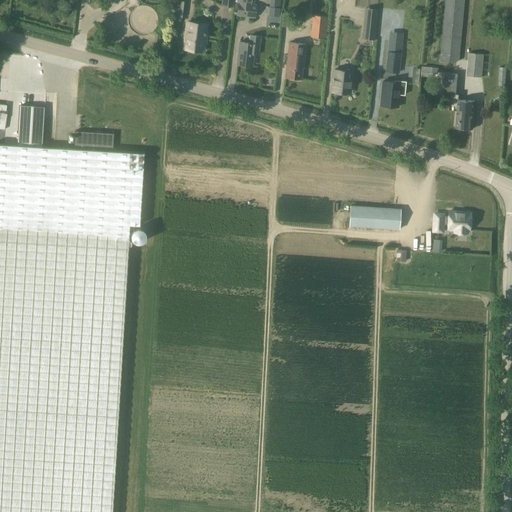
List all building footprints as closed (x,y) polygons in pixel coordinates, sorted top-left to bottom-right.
[(185,15),(184,0),(175,1),(175,16),(185,15)] [(238,0),(237,15),(255,17),(256,5),(252,5),(252,0),(238,0)] [(460,64),(465,0),(446,0),(440,62),(460,64)] [(269,7),(268,15),(279,16),(279,8),(269,7)] [(326,17),(313,15),(311,36),(324,38),(326,17)] [(364,21),(363,30),(375,32),(376,22),(364,21)] [(187,22),(184,48),(204,51),(207,25),(187,22)] [(240,42),(237,64),(252,66),(254,54),(258,54),(260,36),(250,35),(249,43),(240,42)] [(289,42),(285,77),(302,79),(306,44),(289,42)] [(401,44),(389,43),(386,71),(398,73),(401,44)] [(468,53),(466,75),(482,77),(484,54),(468,53)] [(422,66),(421,76),(432,77),(433,67),(422,66)] [(334,69),(332,92),(347,93),(348,81),(351,81),(352,69),(343,68),(343,70),(334,69)] [(444,72),(443,93),(457,94),(458,74),(444,72)] [(404,95),(405,82),(395,81),(394,82),(383,81),(380,105),(395,107),(398,107),(399,94),(404,95)] [(458,100),(456,128),(473,129),(475,101),(458,100)] [(0,511),(111,511),(129,225),(139,225),(143,153),(113,151),(114,133),(75,131),(74,148),(0,143),(0,511)] [(351,206),(349,226),(399,229),(401,209),(351,206)] [(467,229),(470,229),(471,213),(449,211),(448,217),(443,216),(444,214),(435,214),(434,224),(443,225),(443,223),(448,223),(448,228),(455,228),(455,232),(467,233),(467,229)] [(141,228),(137,227),(135,227),(133,228),(130,231),(129,234),(130,236),(131,239),(133,241),(136,242),(140,241),(143,240),(144,238),(145,235),(145,233),(144,230),(141,228)] [(431,250),(439,251),(441,239),(433,238),(431,250)] [(396,249),(396,260),(405,260),(406,249),(396,249)]
